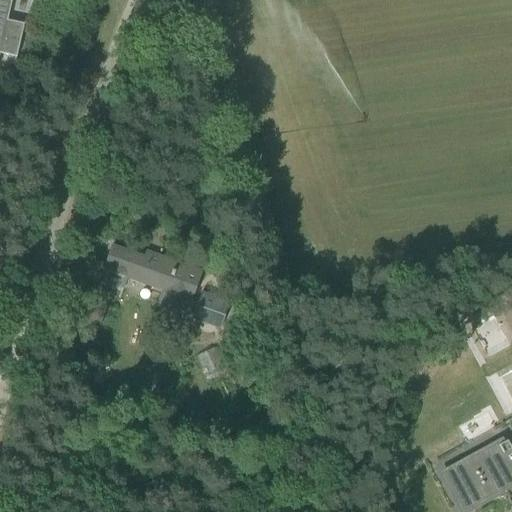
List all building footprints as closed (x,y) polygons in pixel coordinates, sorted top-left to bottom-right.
[(0,0),(0,48),(11,0),(0,0)] [(156,306),(183,316),(188,300),(191,301),(201,272),(151,254),(149,260),(111,247),(100,279),(122,287),(126,278),(162,290),(156,306)] [(200,293),(198,298),(191,319),(218,329),(226,308),(228,302),(200,293)] [(511,431),(511,429),(507,421),(436,459),(441,469),(511,431)] [(511,441),(508,444),(507,441),(505,442),(502,437),(464,458),(465,460),(448,470),(469,508),(504,489),(502,485),(511,478),(511,441)]
